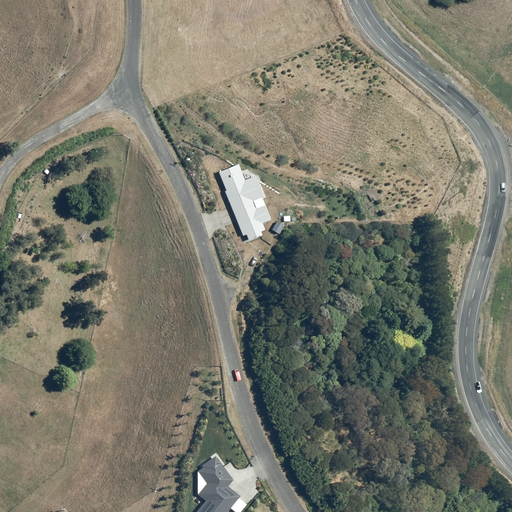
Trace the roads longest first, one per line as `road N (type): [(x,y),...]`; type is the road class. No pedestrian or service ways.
road 1 (tertiary): [(511,468),(467,413),(449,342),(485,186),(481,145),(461,110),(382,46),(344,0)]
road 2 (unclassified): [(128,0),(128,99),(188,219),(244,431),(290,511)]
